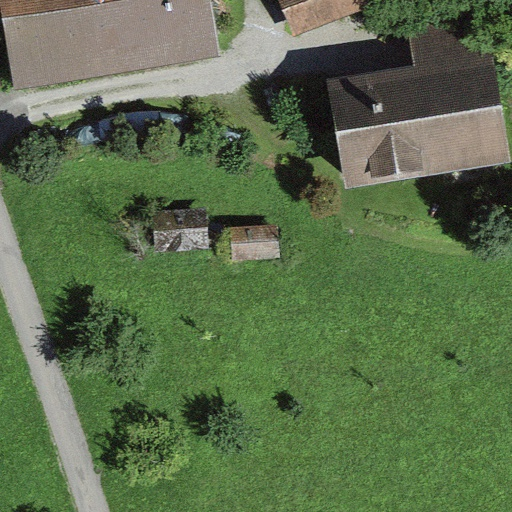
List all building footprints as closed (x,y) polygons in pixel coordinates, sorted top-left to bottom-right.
[(19,0),(35,86),(231,49),(221,0),(19,0)] [(374,0),(294,0),(306,30),(376,4),(374,0)] [(429,69),(359,83),(382,192),(511,165),(511,95),(494,9),(419,24),(429,69)] [(158,257),(211,255),(209,214),(156,216),(158,257)] [(234,269),(282,265),(279,230),(232,234),(234,269)]
